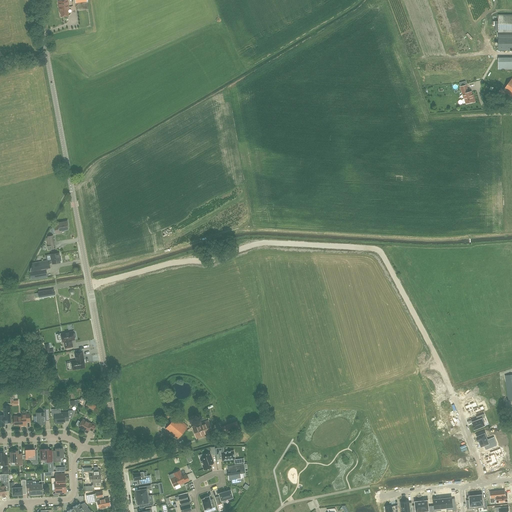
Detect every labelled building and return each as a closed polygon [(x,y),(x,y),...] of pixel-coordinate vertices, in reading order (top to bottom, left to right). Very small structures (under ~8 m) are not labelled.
[(69,6),(59,7),(59,12),(61,12),(62,16),(68,15),(67,9),(69,9),(69,6)] [(511,15),(499,15),(499,38),(498,50),(511,50),(511,15)] [(498,70),(511,69),(511,59),(498,60),(498,70)] [(501,88),(498,92),(501,94),(504,97),(507,93),(511,96),(511,78),(504,90),(501,88)] [(465,81),(460,83),(461,87),(464,99),(465,98),(466,103),(471,102),(471,103),(475,102),(474,98),(473,95),(472,95),(471,92),(468,92),(466,85),(465,81)] [(63,221),(63,222),(58,223),(58,225),(54,226),(56,234),(60,233),(60,231),(68,229),(67,225),(68,225),(68,220),(63,221)] [(45,255),(46,261),(33,263),(31,269),(30,273),(31,280),(47,277),(46,269),(50,268),(49,264),(52,263),(52,264),(60,262),(59,256),(59,253),(45,255)] [(38,291),(38,293),(34,293),(35,298),(39,297),(40,299),(55,296),(54,289),(38,291)] [(74,333),(73,333),(73,332),(61,334),(63,342),(64,342),(66,348),(73,347),(71,340),(75,340),(74,338),(75,338),(75,337),(76,336),(76,335),(75,335),(75,334),(74,334),(74,333)] [(46,355),(54,353),(53,349),(50,350),(49,344),(45,345),(46,355)] [(71,361),(71,362),(66,363),(68,371),(80,368),(81,369),(84,368),(85,367),(83,359),(84,359),(82,353),(75,354),(76,360),(71,361)] [(51,369),(52,375),(58,374),(54,357),(48,358),(49,361),(51,369)] [(423,386),(419,388),(422,394),(428,392),(427,390),(434,387),(431,379),(421,383),(423,386)] [(414,389),(413,386),(406,389),(410,399),(414,397),(416,400),(421,398),(417,388),(414,389)] [(400,391),(397,393),(397,392),(394,394),(390,395),(393,402),(398,400),(399,403),(407,400),(404,393),(402,394),(400,391)] [(88,402),(86,407),(96,410),(97,406),(88,402)] [(467,411),(469,414),(470,413),(475,411),(476,414),(485,411),(483,406),(478,408),(477,404),(476,402),(465,406),(466,411),(467,411)] [(3,406),(4,415),(0,415),(0,426),(4,426),(4,423),(10,423),(10,406),(3,406)] [(37,425),(45,424),(45,420),(46,419),(49,419),(49,409),(43,409),(44,413),(37,413),(37,416),(34,416),(34,422),(37,422),(37,425)] [(60,409),(52,410),(52,416),(55,415),(55,424),(62,423),(62,422),(65,422),(65,421),(68,421),(68,419),(68,413),(64,413),(60,413),(60,409)] [(26,421),(30,421),(29,414),(22,414),(22,417),(19,417),(19,416),(14,417),(14,425),(21,424),(21,425),(26,425),(26,421)] [(475,421),(472,422),(473,424),(473,425),(475,429),(485,425),(482,419),(485,418),(484,414),(477,417),(478,420),(475,421)] [(410,415),(406,415),(406,418),(400,418),(400,429),(402,429),(405,429),(405,428),(406,428),(406,427),(406,424),(410,424),(410,415)] [(176,416),(166,429),(178,439),(188,427),(176,416)] [(388,417),(389,424),(393,424),(393,428),(393,429),(394,429),(394,430),(397,429),(400,429),(400,418),(394,418),(394,417),(388,417)] [(78,420),(76,425),(79,426),(78,427),(86,431),(85,432),(87,433),(89,429),(93,431),(96,425),(92,423),(91,424),(87,422),(87,421),(85,420),(84,420),(83,419),(81,422),(78,420)] [(192,427),(196,439),(213,433),(208,421),(192,427)] [(451,427),(451,426),(445,429),(443,425),(437,427),(439,432),(441,432),(443,437),(453,432),(454,431),(452,427),(451,427)] [(452,445),(450,441),(456,439),(455,438),(456,437),(455,433),(454,433),(453,432),(443,437),(445,442),(443,442),(445,447),(452,445)] [(478,437),(477,437),(478,441),(479,441),(481,447),(484,445),(486,450),(497,445),(494,437),(487,440),(485,434),(477,437),(478,437)] [(158,448),(167,444),(165,437),(156,441),(158,448)] [(452,459),(462,455),(462,454),(462,453),(461,450),(460,450),(460,449),(456,450),(454,446),(448,449),(452,459)] [(56,449),(56,450),(52,450),(53,462),(60,461),(60,457),(63,457),(63,448),(60,448),(59,447),(57,447),(57,449),(56,449)] [(223,448),(216,449),(216,454),(217,454),(220,453),(220,457),(222,457),(222,458),(222,460),(222,461),(234,459),(235,459),(234,451),(233,451),(224,452),(223,448)] [(486,460),(487,464),(489,463),(490,467),(498,464),(497,462),(495,457),(500,455),(502,454),(500,448),(490,452),(491,456),(487,457),(485,458),(486,460)] [(45,450),(40,451),(41,459),(45,459),(45,463),(48,463),(52,463),(52,462),(52,454),(48,454),(48,450),(48,449),(44,449),(45,450)] [(26,450),(26,455),(23,455),(23,459),(29,459),(29,460),(31,461),(32,461),(32,464),(38,464),(37,453),(34,453),(33,452),(33,450),(26,450)] [(15,465),(22,465),(21,453),(18,454),(18,451),(14,451),(14,452),(10,452),(11,462),(14,462),(15,465)] [(204,458),(200,459),(204,470),(211,467),(210,465),(214,463),(210,452),(203,455),(204,458)] [(452,459),(456,470),(463,467),(461,462),(464,461),(464,460),(465,459),(463,456),(462,455),(452,459)] [(244,464),(235,465),(235,469),(230,469),(231,473),(228,473),(228,479),(232,479),(232,483),(237,482),(237,479),(241,478),(240,474),(245,473),(244,464)] [(92,467),(84,468),(84,472),(91,471),(91,472),(91,473),(92,473),(92,476),(89,476),(90,479),(97,478),(97,481),(101,480),(101,481),(101,480),(101,479),(102,479),(102,478),(101,477),(101,476),(100,476),(100,471),(98,471),(98,470),(98,467),(94,467),(94,470),(94,471),(93,471),(93,470),(92,470),(92,467)] [(176,477),(171,479),(174,486),(180,483),(180,484),(189,480),(186,475),(183,477),(181,474),(179,471),(174,473),(176,477)] [(134,476),(133,476),(134,481),(137,480),(138,480),(139,485),(151,483),(150,476),(147,476),(144,477),(143,473),(143,472),(134,474),(134,476)] [(2,483),(1,483),(1,486),(0,486),(0,493),(0,496),(2,496),(6,496),(5,495),(7,495),(6,491),(6,490),(5,485),(9,485),(9,478),(9,474),(0,474),(0,476),(3,476),(3,480),(2,480),(2,483)] [(55,484),(65,483),(65,474),(55,474),(56,483),(55,483),(55,484)] [(91,486),(85,486),(85,491),(93,491),(93,487),(94,487),(94,486),(95,486),(95,487),(99,487),(99,485),(101,485),(101,481),(101,480),(97,481),(97,478),(90,479),(90,481),(92,481),(93,484),(92,485),(91,485),(91,486)] [(14,488),(12,488),(13,495),(23,495),(23,494),(22,492),(26,492),(25,481),(22,481),(22,487),(14,488)] [(36,494),(36,485),(35,481),(26,482),(27,494),(30,494),(31,494),(31,495),(36,495),(36,494)] [(36,485),(36,494),(36,495),(41,495),(41,494),(42,494),(42,487),(45,487),(44,481),(39,481),(39,484),(36,485)] [(55,493),(66,492),(65,483),(55,484),(55,493)] [(136,491),(137,497),(152,495),(149,496),(148,489),(151,489),(151,485),(139,487),(140,490),(136,491)] [(220,498),(216,499),(218,508),(223,507),(221,501),(233,497),(230,490),(226,491),(223,492),(219,493),(220,496),(220,498)] [(500,491),(490,492),(491,498),(496,497),(497,502),(508,501),(507,494),(505,494),(505,490),(500,491)] [(96,493),(86,495),(87,499),(91,498),(91,500),(97,499),(97,501),(99,507),(100,507),(100,508),(105,507),(105,506),(110,505),(109,498),(103,499),(102,492),(96,493)] [(152,495),(137,497),(137,500),(136,500),(137,504),(138,504),(139,504),(144,504),(144,506),(154,505),(153,502),(150,502),(149,496),(152,495)] [(179,506),(191,503),(189,497),(187,497),(183,499),(182,495),(175,497),(176,501),(178,500),(180,506),(179,506)] [(470,503),(466,503),(467,509),(477,508),(476,495),(469,496),(470,500),(470,503)] [(482,495),(476,495),(477,508),(483,508),(484,510),(488,509),(487,501),(483,501),(483,498),(482,495)] [(204,510),(205,509),(210,508),(211,511),(216,510),(214,503),(211,504),(210,500),(209,497),(208,497),(208,496),(205,497),(205,498),(204,498),(205,499),(202,499),(203,505),(203,506),(203,509),(204,509),(204,510)] [(456,503),(453,504),(452,498),(446,498),(447,508),(447,510),(453,510),(453,511),(456,511),(456,503)] [(432,511),(441,511),(441,508),(440,499),(434,500),(435,506),(432,506),(432,511)] [(416,507),(413,508),(413,511),(422,511),(421,500),(418,500),(418,501),(415,502),(415,505),(416,507)] [(425,500),(421,500),(422,511),(432,511),(432,506),(429,506),(428,500),(425,501),(425,500)] [(409,502),(401,503),(401,511),(413,511),(413,507),(409,507),(409,504),(409,502)] [(191,503),(179,506),(180,511),(185,511),(187,511),(191,510),(190,504),(191,503)]
